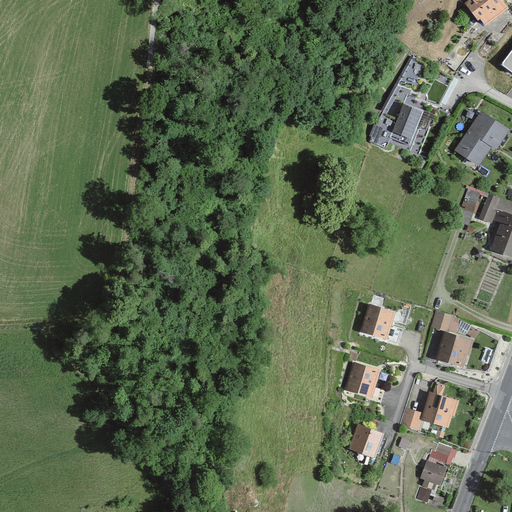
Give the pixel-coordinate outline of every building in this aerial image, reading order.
[(503,0),(468,0),(465,2),(482,26),(508,7),(503,0)] [(511,50),(502,64),(511,71),(511,50)] [(400,103),(389,128),(408,136),(419,111),(400,103)] [(481,109),(456,148),(480,164),(493,145),(498,148),(511,128),(481,109)] [(471,186),(458,219),(469,223),(482,190),(471,186)] [(501,222),(491,248),(511,255),(511,214),(507,212),(511,202),(490,194),(482,215),(501,222)] [(368,303),(361,329),(388,337),(395,311),(368,303)] [(437,310),(432,324),(475,339),(480,324),(437,310)] [(471,339),(445,332),(438,358),(464,365),(471,339)] [(379,367),(354,361),(346,388),(371,395),(379,367)] [(443,393),(446,385),(437,381),(434,390),(443,393)] [(458,401),(430,392),(424,411),(405,405),(400,423),(419,429),(422,418),(450,427),(458,401)] [(357,423),(348,446),(373,456),(383,433),(357,423)] [(451,464),(457,447),(438,440),(432,457),(451,464)] [(445,468),(428,462),(422,478),(426,479),(424,485),(431,488),(434,482),(439,484),(445,468)]
